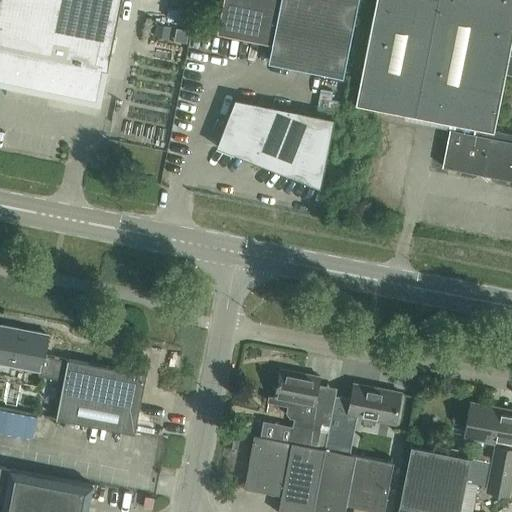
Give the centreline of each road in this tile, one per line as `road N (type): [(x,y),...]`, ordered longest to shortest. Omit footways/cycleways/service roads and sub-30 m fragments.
road 1 (unclassified): [(511,381),(219,324)]
road 2 (tertiary): [(511,305),(233,252)]
road 3 (tertiary): [(233,252),(0,202)]
road 4 (unclassified): [(191,511),(219,324)]
